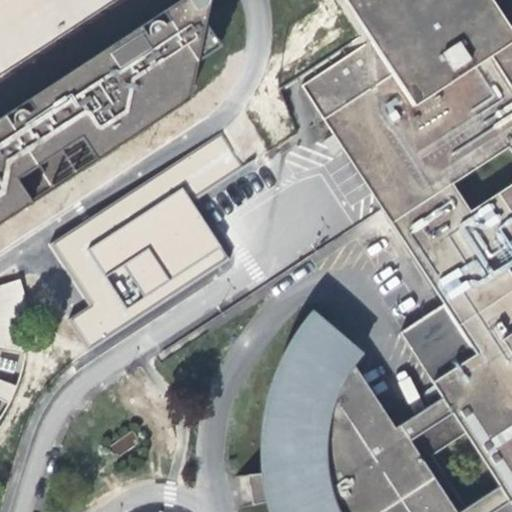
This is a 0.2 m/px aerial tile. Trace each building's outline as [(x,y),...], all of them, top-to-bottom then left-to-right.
[(0,220),(188,99),(174,77),(235,39),(206,0),(186,0),(159,17),(12,112),(0,119),(0,220)] [(0,0),(0,119),(12,112),(159,17),(186,0),(0,0)] [(511,0),(343,0),(370,41),(300,86),(302,89),(322,120),(333,137),(341,149),(442,303),(398,331),(441,397),(452,413),(498,484),(509,500),(511,505),(511,0)] [(322,120),(302,89),(299,91),(313,126),(322,120)] [(341,149),(333,137),(324,143),(331,155),(341,149)] [(90,266),(82,271),(71,278),(85,301),(121,278),(106,255),(90,266)] [(0,415),(13,398),(27,350),(23,289),(0,287),(0,415)] [(253,502),(273,498),(276,511),(455,511),(409,441),(399,424),(393,427),(352,363),(360,352),(314,312),(310,317),(287,354),(272,394),(266,436),(267,471),(246,474),(253,502)] [(441,397),(399,424),(409,441),(452,413),(441,397)] [(129,431),(111,444),(119,456),(139,442),(129,431)] [(498,484),(455,511),(490,511),(509,500),(498,484)]
